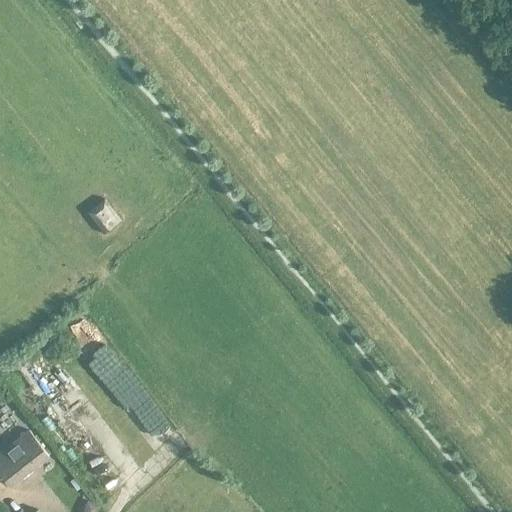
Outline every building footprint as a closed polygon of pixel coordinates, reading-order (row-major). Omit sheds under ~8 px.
[(120,221),(103,200),(88,212),(105,233),(120,221)] [(116,411),(124,423),(143,411),(135,399),(116,411)] [(0,474),(9,485),(47,454),(28,429),(0,451),(0,474)] [(77,461),(88,450),(79,441),(68,452),(77,461)] [(24,511),(14,498),(3,507),(6,511),(24,511)] [(97,511),(101,505),(88,499),(82,511),(97,511)]
